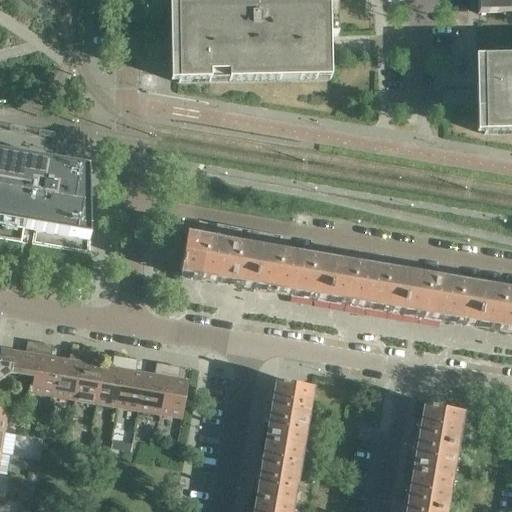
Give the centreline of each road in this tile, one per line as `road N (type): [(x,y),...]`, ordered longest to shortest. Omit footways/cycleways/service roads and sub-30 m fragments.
road 1 (residential): [(132,203),(511,267)]
road 2 (residential): [(132,203),(129,0)]
road 3 (residential): [(249,344),(219,511)]
road 4 (residential): [(409,373),(249,344)]
road 5 (residential): [(387,511),(409,373)]
road 6 (residential): [(128,324),(0,303)]
road 7 (residential): [(445,102),(420,102),(417,0)]
road 8 (residential): [(249,344),(128,324)]
road 9 (residential): [(128,324),(132,203)]
